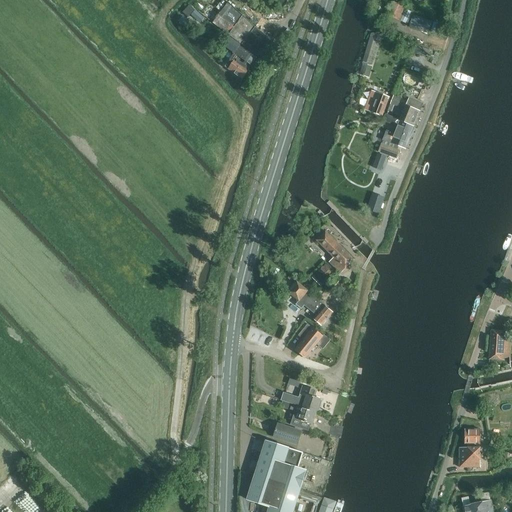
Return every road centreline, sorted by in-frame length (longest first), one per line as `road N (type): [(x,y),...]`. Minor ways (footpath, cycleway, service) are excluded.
road 1 (track): [(176,0),(157,20),(242,114),(189,277),(171,472)]
road 2 (primary): [(232,344),(259,223),(327,0)]
road 3 (unclassified): [(365,261),(464,0)]
road 4 (unclassified): [(365,261),(339,380),(232,344)]
road 5 (primary): [(226,511),(232,344)]
road 6 (unknown): [(245,347),(249,511)]
